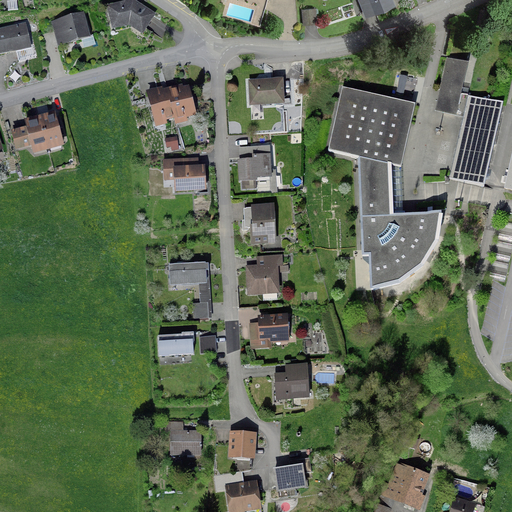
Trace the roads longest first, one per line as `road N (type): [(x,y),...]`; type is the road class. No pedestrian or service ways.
road 1 (residential): [(214,50),(238,425)]
road 2 (residential): [(214,50),(0,104)]
road 3 (residential): [(424,14),(344,44),(214,50)]
